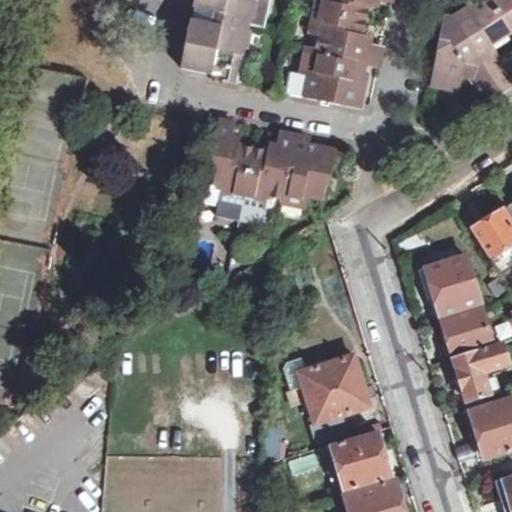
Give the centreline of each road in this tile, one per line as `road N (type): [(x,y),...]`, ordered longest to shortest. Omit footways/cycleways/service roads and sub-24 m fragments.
road 1 (residential): [(444,511),(357,226)]
road 2 (unclassified): [(357,226),(411,0)]
road 3 (unclassified): [(357,226),(511,127)]
